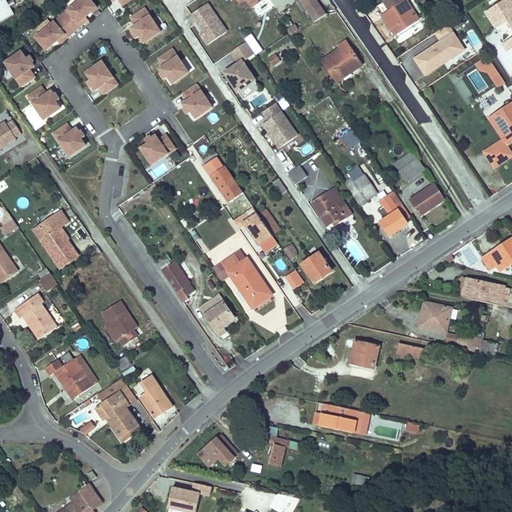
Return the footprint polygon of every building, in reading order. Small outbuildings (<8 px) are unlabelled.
[(6,0),(0,0),(0,23),(15,15),(6,0)] [(80,0),(61,16),(36,38),(47,50),(52,45),(51,44),(56,39),(58,41),(72,29),(86,17),(85,15),(90,11),(92,13),(97,8),(90,0),(80,0)] [(307,9),(300,0),(299,0),(296,2),(303,12),(307,9)] [(315,0),(300,0),(307,9),(315,22),(326,15),(315,0)] [(387,0),(384,2),(390,12),(383,17),(395,35),(417,19),(406,2),(408,0),(387,0)] [(511,38),(502,45),(508,52),(511,49),(511,3),(510,0),(504,0),(486,12),(496,28),(507,21),(511,28),(511,38)] [(205,43),(224,31),(205,2),(189,13),(200,30),(203,34),(200,36),(205,43)] [(383,17),(390,12),(384,2),(377,7),(383,17)] [(145,43),(161,32),(145,8),(132,18),(136,25),(132,28),(138,37),(140,36),(145,43)] [(74,32),(89,20),(86,17),(72,29),(74,32)] [(417,19),(395,35),(396,37),(419,22),(417,19)] [(439,43),(453,33),(448,25),(434,35),(439,43)] [(74,32),(72,29),(58,41),(60,44),(74,32)] [(466,52),(453,33),(439,43),(414,60),(426,78),(466,52)] [(254,79),(242,61),(254,53),(245,40),(231,50),(239,62),(225,71),(238,90),(254,79)] [(340,49),(323,61),(337,82),(361,66),(345,42),(338,47),(340,49)] [(173,84),(189,73),(173,49),(159,59),(164,66),(160,69),(166,78),(168,77),(173,84)] [(19,53),(5,63),(21,86),(38,75),(33,68),(35,67),(29,57),(24,61),(19,53)] [(276,57),(271,60),(275,66),(280,62),(276,57)] [(483,60),(476,65),(480,71),(488,74),(491,77),(497,73),(490,62),(483,60)] [(105,94),(119,85),(103,61),(86,73),(91,80),(89,81),(95,90),(100,87),(105,94)] [(497,73),(491,77),(498,89),(504,84),(497,73)] [(461,77),(453,83),(466,102),(474,96),(461,77)] [(260,87),(254,79),(238,90),(243,98),(260,87)] [(196,118),(213,107),(197,84),(183,93),(188,100),(183,104),(189,113),(192,111),(196,118)] [(42,87),(28,96),(44,120),(61,108),(56,102),(58,100),(52,91),(47,94),(42,87)] [(284,97),(280,92),(275,95),(279,101),(284,97)] [(179,107),(186,101),(180,94),(173,101),(179,107)] [(485,114),(491,109),(483,97),(476,102),(485,114)] [(284,98),(278,103),(283,111),(290,107),(284,98)] [(297,134),(275,102),(262,111),(268,119),(262,122),(279,146),(297,134)] [(511,104),(490,119),(503,138),(483,151),(494,169),(511,156),(511,152),(508,146),(505,142),(511,136),(511,104)] [(0,149),(0,151),(1,150),(17,141),(15,138),(22,134),(14,121),(7,125),(6,122),(0,125),(0,149)] [(68,124),(54,133),(70,157),(86,146),(82,139),(84,137),(77,128),(73,131),(68,124)] [(358,143),(350,132),(345,135),(352,147),(358,143)] [(141,148),(152,165),(176,149),(166,135),(159,140),(156,135),(147,142),(148,144),(141,148)] [(406,184),(426,172),(413,152),(393,164),(406,184)] [(223,168),(216,157),(213,160),(220,170),(223,168)] [(244,193),(226,166),(223,168),(220,170),(213,160),(205,165),(212,176),(230,202),(244,193)] [(300,165),(288,174),(295,185),(307,177),(300,165)] [(365,176),(355,182),(367,200),(377,194),(365,176)] [(287,190),(280,179),(273,183),(281,194),(287,190)] [(351,179),(345,182),(362,207),(367,203),(351,179)] [(435,184),(410,201),(420,215),(444,198),(435,184)] [(336,188),(313,204),(328,227),(338,220),(340,223),(353,214),(336,188)] [(391,216),(381,222),(390,236),(408,224),(389,196),(381,201),(391,216)] [(253,209),(248,202),(243,206),(247,213),(253,209)] [(266,210),(259,215),(272,234),(279,230),(266,210)] [(4,226),(13,219),(7,211),(4,213),(3,224),(4,226)] [(62,211),(41,226),(48,237),(42,241),(60,268),(78,255),(66,237),(67,236),(61,228),(69,222),(62,211)] [(259,215),(258,214),(244,223),(259,245),(272,237),(273,235),(272,234),(259,215)] [(4,226),(1,228),(5,235),(18,226),(13,219),(4,226)] [(41,226),(35,230),(42,241),(48,237),(41,226)] [(278,245),(272,237),(259,245),(265,254),(278,245)] [(511,238),(483,257),(490,269),(497,265),(501,270),(511,263),(511,238)] [(293,244),(285,249),(292,260),(297,255),(295,252),(297,250),(293,244)] [(0,281),(1,282),(18,270),(0,245),(0,281)] [(319,253),(302,265),(315,283),(332,271),(319,253)] [(235,254),(222,263),(253,308),(272,295),(247,259),(240,263),(235,254)] [(160,270),(172,263),(168,256),(155,263),(160,270)] [(455,260),(452,256),(445,260),(448,264),(455,260)] [(189,299),(187,297),(195,292),(189,284),(190,283),(176,262),(162,272),(176,292),(183,302),(189,299)] [(50,273),(48,270),(40,276),(42,279),(50,273)] [(295,271),(286,278),(294,290),(304,283),(295,271)] [(42,279),(39,281),(45,289),(56,281),(50,273),(42,279)] [(467,278),(463,297),(500,306),(503,294),(508,295),(510,289),(505,288),(504,287),(467,278)] [(24,316),(29,324),(32,322),(43,337),(57,327),(41,304),(43,302),(38,294),(15,309),(21,318),(24,316)] [(219,296),(211,301),(216,307),(224,303),(219,296)] [(103,313),(110,324),(119,338),(124,345),(138,337),(134,330),(138,327),(121,301),(103,313)] [(216,307),(211,301),(200,308),(205,315),(205,316),(220,337),(226,332),(223,327),(223,326),(235,318),(224,303),(216,307)] [(424,302),(421,317),(425,318),(426,313),(429,314),(431,304),(424,302)] [(425,318),(421,317),(419,327),(446,333),(452,308),(431,304),(429,314),(426,313),(425,318)] [(32,322),(29,324),(39,339),(43,337),(32,322)] [(119,338),(110,324),(107,327),(116,340),(119,338)] [(447,334),(446,342),(458,344),(460,336),(447,334)] [(461,335),(458,349),(480,354),(483,340),(461,335)] [(483,340),(480,354),(487,356),(490,346),(490,342),(483,340)] [(356,342),(351,364),(374,369),(379,347),(356,342)] [(400,344),(398,354),(421,359),(423,349),(400,344)] [(490,346),(487,356),(495,357),(497,347),(490,346)] [(55,372),(66,388),(68,386),(76,397),(93,386),(74,359),(69,352),(62,357),(67,363),(63,366),(58,360),(46,368),(51,375),(55,372)] [(80,355),(74,359),(93,386),(99,382),(80,355)] [(126,356),(117,362),(123,370),(131,365),(126,356)] [(127,379),(137,372),(133,367),(123,373),(127,379)] [(138,399),(122,377),(97,395),(103,403),(103,404),(113,419),(109,422),(119,437),(138,424),(126,407),(138,399)] [(142,384),(148,393),(141,397),(155,419),(173,408),(158,385),(152,377),(142,384)] [(302,377),(299,391),(307,392),(309,378),(302,377)] [(328,395),(329,383),(314,381),(313,393),(328,395)] [(68,386),(66,388),(74,399),(76,397),(68,386)] [(113,419),(103,404),(96,409),(103,419),(106,417),(109,422),(113,419)] [(325,412),(322,426),(356,433),(360,411),(326,404),(325,412)] [(313,424),(322,426),(325,412),(316,410),(313,424)] [(372,413),(360,411),(356,433),(367,435),(372,413)] [(85,434),(94,427),(90,421),(81,428),(85,434)] [(421,425),(408,423),(407,430),(420,433),(421,425)] [(141,428),(138,424),(119,437),(122,441),(141,428)] [(288,441),(276,438),(278,429),(265,426),(263,435),(261,441),(274,444),(270,463),(282,466),(287,447),(301,451),(303,444),(288,441)] [(239,453),(230,443),(222,434),(218,438),(217,438),(216,437),(198,454),(210,468),(220,458),(226,465),(235,458),(239,453)] [(369,478),(353,473),(351,481),(368,485),(369,478)] [(83,491),(80,493),(92,509),(101,502),(88,484),(81,489),(83,491)] [(210,488),(202,486),(194,484),(192,491),(174,487),(169,508),(187,511),(196,511),(200,495),(208,497),(210,488)] [(74,504),(63,511),(93,511),(92,509),(80,493),(71,499),(74,504)]
